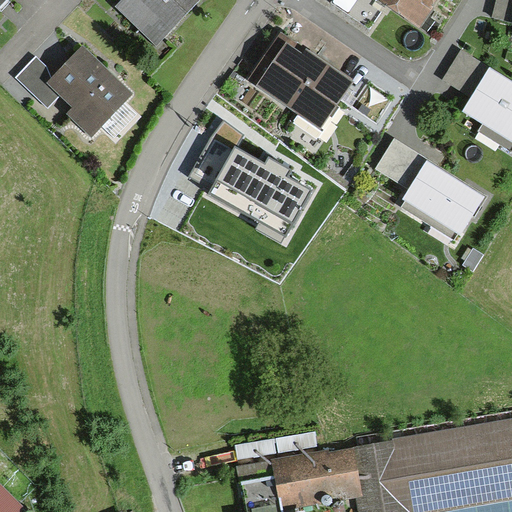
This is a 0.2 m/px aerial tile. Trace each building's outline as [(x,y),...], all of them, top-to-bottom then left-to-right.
[(125,0),(120,6),(160,44),(202,0),(125,0)] [(388,0),(425,24),(440,0),(388,0)] [(511,0),(502,0),(496,24),(511,28),(511,0)] [(354,85),(279,37),(250,82),(325,130),(354,85)] [(86,46),(50,83),(99,131),(135,94),(86,46)] [(511,87),(462,56),(444,84),(472,102),(465,114),(511,142),(511,87)] [(484,199),(396,146),(379,173),(409,192),(399,207),(458,243),(484,199)] [(287,180),(243,150),(212,196),(256,226),(287,180)] [(511,511),(511,424),(236,468),(243,511),(308,511),(308,506),(356,499),(357,511),(511,511)] [(0,511),(5,511),(14,503),(0,489),(0,511)]
